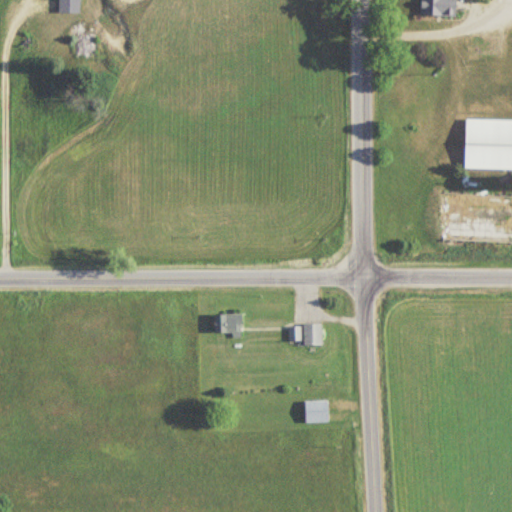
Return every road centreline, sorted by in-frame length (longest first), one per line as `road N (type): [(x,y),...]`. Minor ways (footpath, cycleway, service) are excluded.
road 1 (residential): [(379,511),(360,279),(362,0)]
road 2 (residential): [(511,279),(0,279)]
